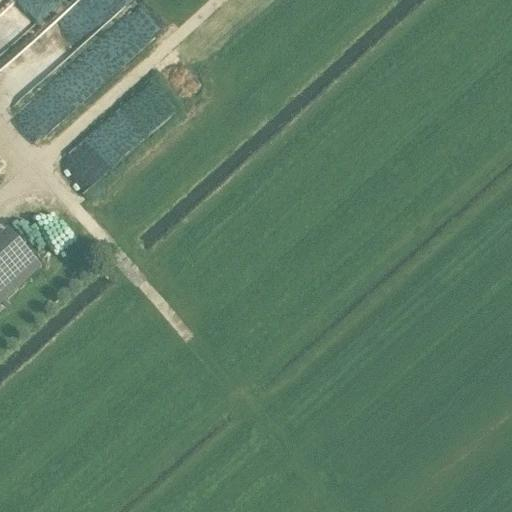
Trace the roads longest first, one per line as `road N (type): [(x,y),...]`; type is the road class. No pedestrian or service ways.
road 1 (track): [(0,196),(218,0)]
road 2 (track): [(36,162),(189,338)]
